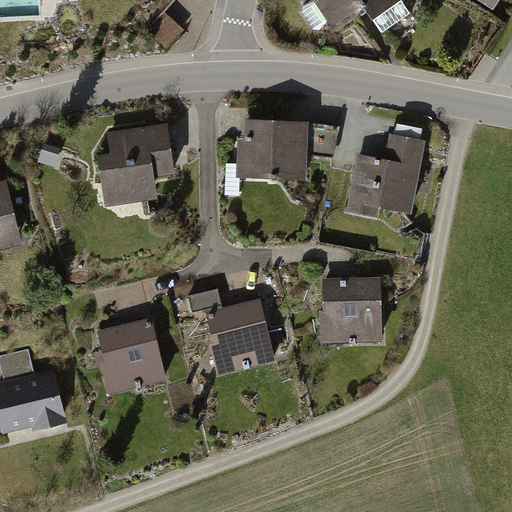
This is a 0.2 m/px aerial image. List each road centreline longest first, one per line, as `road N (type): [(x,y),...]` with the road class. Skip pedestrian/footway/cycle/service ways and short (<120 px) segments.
road 1 (track): [(93,511),(351,413),(396,382),(423,335),(466,105)]
road 2 (residential): [(235,76),(358,85),(511,113)]
road 3 (residential): [(0,114),(153,82),(235,76)]
